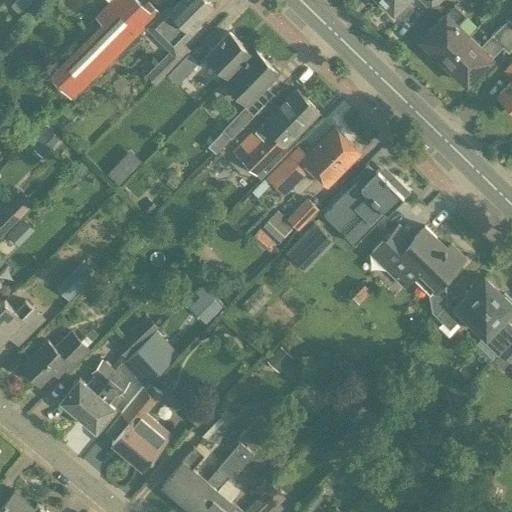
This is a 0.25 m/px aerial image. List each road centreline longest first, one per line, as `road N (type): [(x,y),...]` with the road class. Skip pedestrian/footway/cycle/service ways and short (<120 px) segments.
road 1 (secondary): [(511,211),(295,0)]
road 2 (residential): [(116,511),(0,414)]
